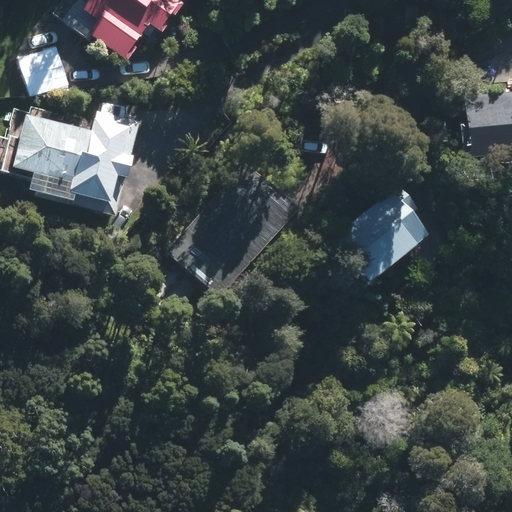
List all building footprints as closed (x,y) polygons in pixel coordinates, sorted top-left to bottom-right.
[(171,7),(160,0),(87,0),(78,13),(92,23),(82,37),(110,57),(134,24),(151,36),(171,7)] [(63,50),(16,52),(18,90),(65,88),(63,50)] [(506,100),(458,103),(461,162),(510,160),(508,138),(511,137),(511,85),(511,86),(511,96),(511,102),(507,103),(506,100)] [(5,174),(25,178),(21,195),(109,216),(131,128),(94,119),(91,129),(86,127),(84,138),(17,123),(5,174)] [(287,216),(237,171),(162,254),(212,299),(287,216)] [(380,201),(317,247),(348,290),(368,276),(364,270),(407,238),(380,201)]
